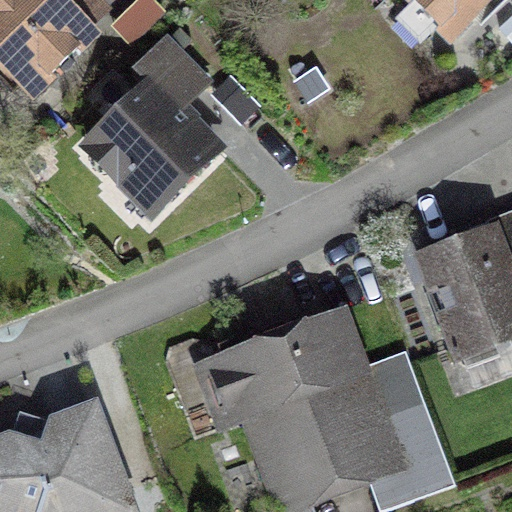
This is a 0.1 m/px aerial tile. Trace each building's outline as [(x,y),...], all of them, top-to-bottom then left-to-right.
[(0,0),(0,79),(38,117),(104,50),(96,42),(116,21),(94,0),(0,0)] [(418,0),(453,35),(489,0),(418,0)] [(130,86),(144,100),(80,163),(153,236),(228,162),(185,118),(215,89),(172,45),(130,86)] [(511,270),(501,243),(418,276),(459,378),(511,356),(511,270)] [(348,324),(198,380),(224,448),(247,439),(274,511),(327,511),(408,481),(348,324)] [(45,496),(40,511),(105,511),(109,502),(123,497),(94,411),(54,425),(45,454),(37,477),(45,496)] [(37,477),(45,454),(10,445),(0,448),(0,511),(40,511),(45,496),(37,477)]
